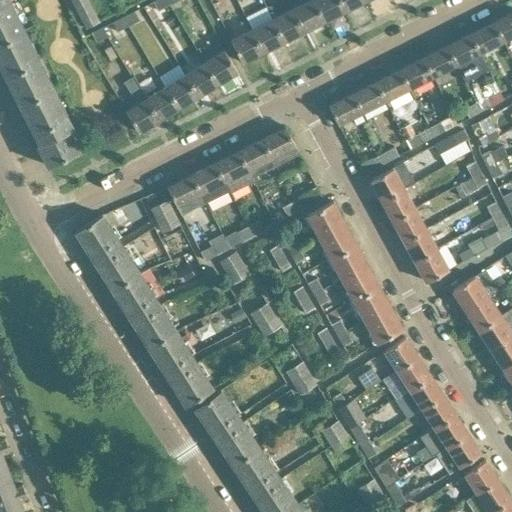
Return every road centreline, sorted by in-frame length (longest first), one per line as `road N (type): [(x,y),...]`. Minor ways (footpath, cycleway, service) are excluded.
road 1 (residential): [(511,462),(341,189),(296,94)]
road 2 (residential): [(222,511),(37,224)]
road 3 (residential): [(296,94),(37,224)]
road 4 (residential): [(485,0),(296,94)]
road 5 (residential): [(0,388),(46,511)]
